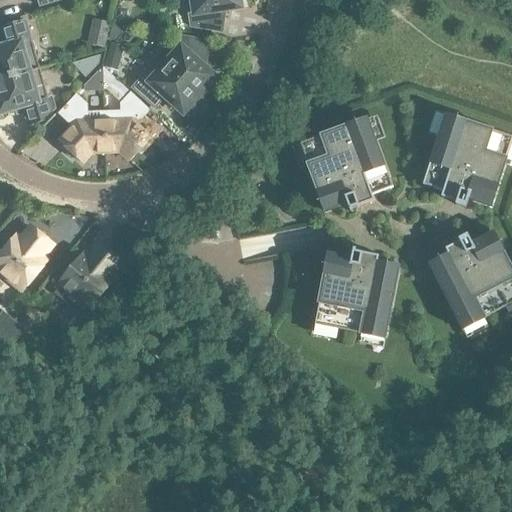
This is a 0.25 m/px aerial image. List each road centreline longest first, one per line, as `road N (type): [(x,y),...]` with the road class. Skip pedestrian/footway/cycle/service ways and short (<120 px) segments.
road 1 (residential): [(283,0),(269,52),(214,140),(178,171),(135,190)]
road 2 (residential): [(135,190),(144,210),(244,291)]
road 3 (residential): [(135,190),(84,191),(36,180),(0,156)]
